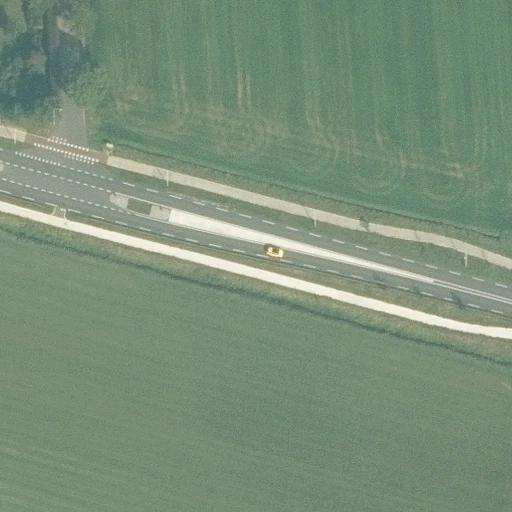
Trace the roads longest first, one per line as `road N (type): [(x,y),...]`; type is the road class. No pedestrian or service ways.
road 1 (primary): [(60,205),(387,289),(431,284)]
road 2 (primary): [(431,284),(391,259),(67,175)]
road 3 (unclassified): [(67,175),(61,0)]
